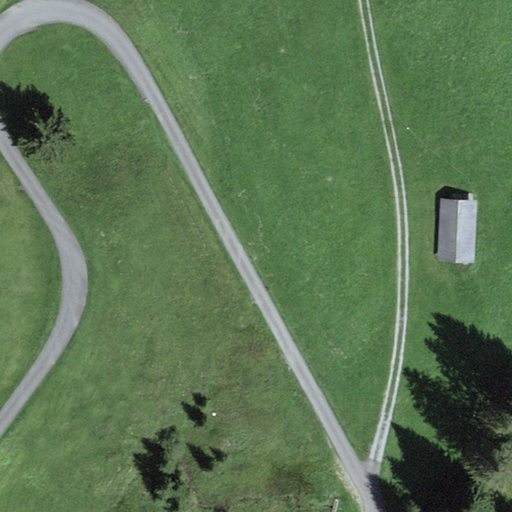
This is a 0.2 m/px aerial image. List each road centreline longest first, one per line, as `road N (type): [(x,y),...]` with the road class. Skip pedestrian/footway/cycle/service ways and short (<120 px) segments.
road 1 (unclassified): [(376,511),(128,52),(81,11),(42,6),(0,31)]
road 2 (track): [(363,491),(391,374),(399,218),(355,0)]
road 3 (unclassified): [(0,129),(66,241),(74,274),(52,351),(0,422)]
